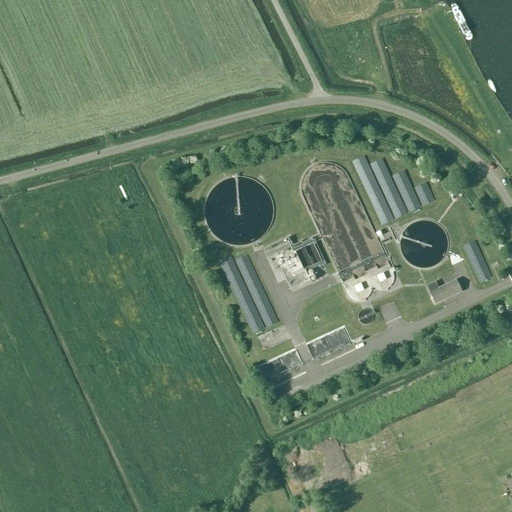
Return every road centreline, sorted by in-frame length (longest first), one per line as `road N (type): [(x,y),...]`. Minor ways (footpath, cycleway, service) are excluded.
road 1 (unclassified): [(0,180),(324,99)]
road 2 (unclassified): [(511,208),(482,165),(442,130),(390,107),(324,99)]
